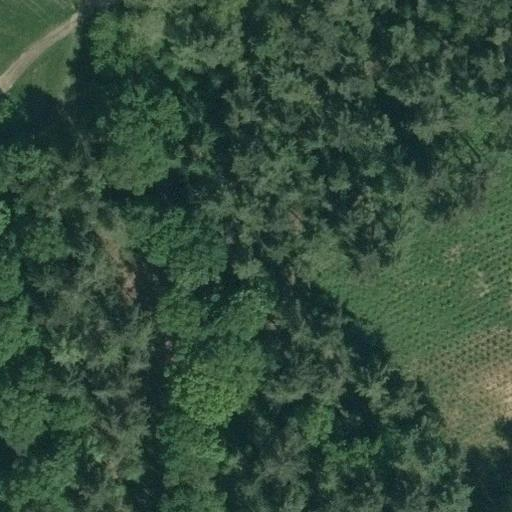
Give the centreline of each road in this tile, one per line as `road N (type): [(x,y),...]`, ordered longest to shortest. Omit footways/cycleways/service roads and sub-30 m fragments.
road 1 (track): [(195,511),(190,194),(95,19)]
road 2 (track): [(196,239),(234,244),(286,294),(437,511)]
